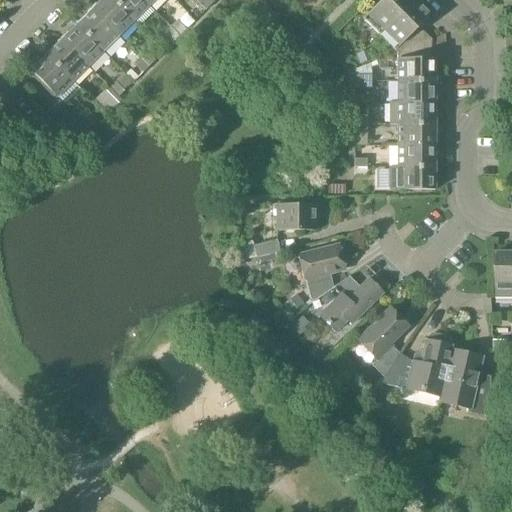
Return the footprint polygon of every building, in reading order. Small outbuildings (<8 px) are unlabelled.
[(118,37),(133,22),(111,0),(102,0),(92,10),(118,37)] [(111,0),(133,22),(148,6),(142,0),(111,0)] [(205,11),(214,2),(212,0),(203,0),(199,5),(205,11)] [(381,0),(362,20),(393,50),(427,16),(419,8),(416,11),(404,0),(381,0)] [(103,52),(118,37),(92,10),(76,26),(103,52)] [(428,17),(427,16),(393,50),(397,54),(431,41),(418,28),(428,17)] [(179,36),(185,31),(176,22),(170,27),(179,36)] [(87,68),(103,52),(76,26),(61,41),(87,68)] [(179,37),(179,36),(170,27),(170,28),(164,34),(173,43),(179,37)] [(72,83),(87,68),(61,41),(46,56),(72,83)] [(431,41),(397,54),(397,82),(434,82),(434,60),(430,60),(431,41)] [(149,67),(154,61),(145,52),(140,58),(149,67)] [(56,98),(72,83),(46,56),(30,72),(44,86),(56,98)] [(148,68),(149,67),(140,58),(139,58),(133,64),(142,74),(148,68)] [(362,89),(362,76),(354,76),(354,89),(362,89)] [(362,76),(362,89),(371,89),(371,76),(362,76)] [(434,104),(434,82),(397,82),(397,104),(434,104)] [(118,97),(124,92),(115,83),(109,89),(118,97)] [(112,104),(118,97),(109,89),(103,95),(112,104)] [(434,104),(397,104),(389,104),(389,126),(397,126),(434,125),(434,104)] [(71,127),(82,140),(94,130),(83,117),(71,127)] [(354,126),(366,126),(366,117),(354,117),(354,126)] [(397,147),(434,147),(434,125),(397,126),(397,147)] [(354,126),(353,134),(366,134),(366,126),(354,126)] [(397,169),(434,169),(434,147),(397,147),(397,169)] [(353,169),(366,169),(366,160),(353,160),(353,169)] [(389,191),(434,191),(434,169),(397,169),(389,169),(389,191)] [(344,195),(344,187),(328,186),(328,194),(344,195)] [(276,232),(296,232),(316,232),(316,205),(276,205),(276,232)] [(253,247),(255,256),(256,258),(279,253),(276,241),(253,247)] [(307,306),(349,278),(348,278),(333,288),(329,275),(330,275),(329,273),(344,269),(339,246),(297,256),(304,281),(305,281),(310,303),(307,306)] [(511,289),(511,252),(496,253),(496,290),(511,289)] [(349,278),(307,306),(307,307),(313,303),(323,313),(318,318),(334,333),(346,322),(350,326),(382,294),(368,280),(359,288),(349,278)] [(383,378),(399,355),(388,344),(406,326),(389,309),(371,328),(357,342),(376,361),(371,366),(383,378)] [(451,343),(449,339),(431,335),(428,338),(427,342),(425,341),(422,353),(420,353),(414,356),(412,363),(411,363),(399,355),(383,378),(379,384),(407,390),(407,389),(439,396),(438,403),(439,403),(439,401),(451,347),(450,347),(451,343)] [(451,347),(439,401),(469,408),(468,414),(490,418),(490,381),(477,378),(482,358),(480,358),(480,360),(450,353),(451,347)]
